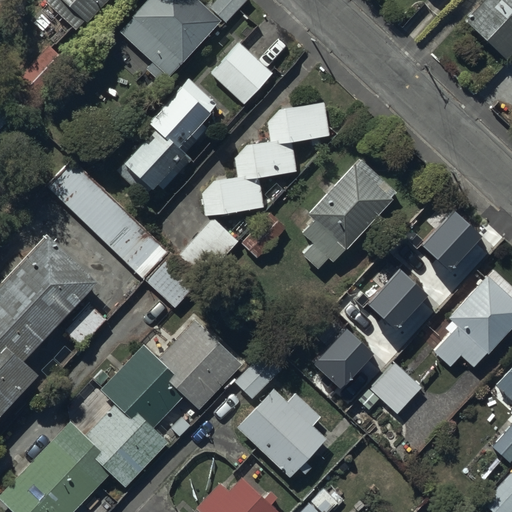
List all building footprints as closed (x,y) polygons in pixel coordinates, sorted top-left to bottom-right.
[(100,0),(46,0),(76,27),(100,0)] [(221,14),(204,0),(138,0),(115,26),(151,59),(145,65),(162,80),(221,14)] [(511,0),(477,0),(462,16),(504,55),(511,46),(511,0)] [(271,69),(237,38),(208,70),(242,101),(271,69)] [(48,42),(20,71),(26,77),(18,85),(26,92),(32,85),(39,91),(68,61),(48,42)] [(180,79),(178,77),(144,114),(152,122),(111,165),(140,193),(182,148),(175,141),(214,100),(187,75),(180,79)] [(329,133),(324,96),(278,103),(265,117),(267,136),(245,138),(232,153),(235,172),(211,175),(200,190),(203,212),(263,203),(259,174),(297,169),(292,139),(329,133)] [(0,99),(0,122),(11,109),(0,99)] [(394,188),(359,155),(354,160),(352,158),(305,208),(314,217),(302,229),(313,239),(303,251),(315,262),(327,250),(331,254),(343,241),(345,243),(390,195),(389,193),(394,188)] [(142,273),(166,248),(71,157),(47,182),(142,273)] [(283,223),(268,209),(240,240),(255,254),(283,223)] [(455,210),(423,245),(451,270),(483,235),(455,210)] [(236,237),(211,215),(176,253),(201,275),(236,237)] [(92,272),(44,228),(0,275),(0,404),(35,367),(18,353),(92,272)] [(197,276),(169,250),(144,277),(173,303),(197,276)] [(401,269),(369,304),(397,329),(429,294),(401,269)] [(511,319),(511,295),(484,272),(449,313),(459,322),(436,349),(450,361),(458,352),(472,364),(485,349),(486,350),(511,319)] [(68,418),(0,489),(0,496),(16,511),(68,511),(110,469),(125,483),(167,439),(152,425),(183,393),(197,407),(240,362),(194,318),(158,355),(143,340),(99,385),(115,401),(84,433),(68,418)] [(346,329),(314,364),(341,389),(374,354),(346,329)] [(251,396),(280,366),(261,348),(233,378),(251,396)] [(419,384),(393,359),(368,386),(394,410),(419,384)] [(511,361),(494,382),(511,397),(511,361)] [(285,397),(271,384),(235,422),(287,473),(296,464),(302,471),(310,464),(303,457),(324,434),(311,421),(318,413),(294,389),(285,397)] [(511,454),(511,418),(491,443),(508,459),(511,454)] [(507,511),(511,507),(511,470),(509,468),(481,501),(494,511),(507,511)] [(274,511),(278,508),(269,500),(275,493),(268,487),(262,493),(240,472),(226,486),(218,478),(193,505),(200,511),(274,511)] [(322,482),(293,511),(324,511),(329,505),(334,510),(344,499),(333,489),(331,491),(322,482)]
